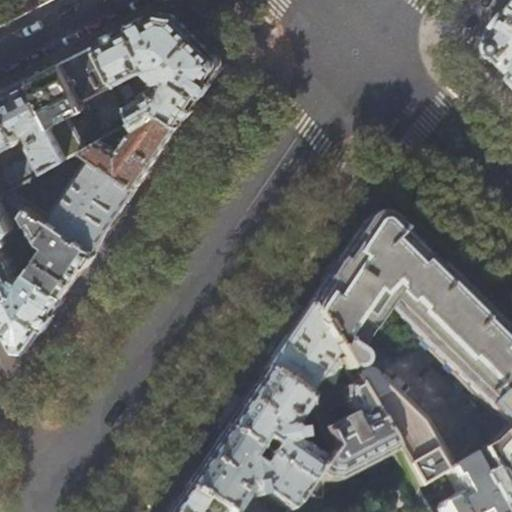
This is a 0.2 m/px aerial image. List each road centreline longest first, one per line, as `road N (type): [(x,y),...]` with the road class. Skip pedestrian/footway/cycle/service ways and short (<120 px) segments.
road 1 (tertiary): [(49,495),(354,51)]
road 2 (secondary): [(511,207),(354,51)]
road 3 (residential): [(114,0),(0,58)]
